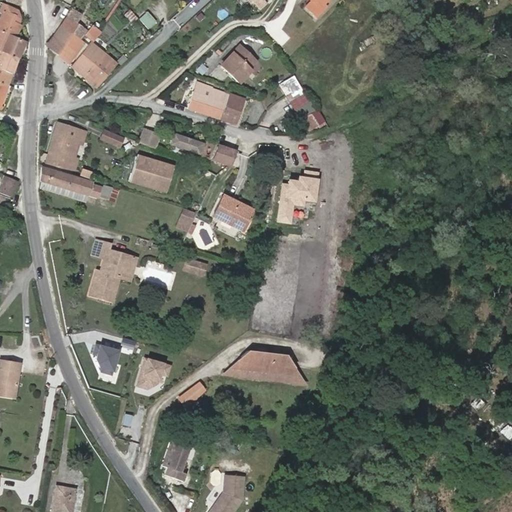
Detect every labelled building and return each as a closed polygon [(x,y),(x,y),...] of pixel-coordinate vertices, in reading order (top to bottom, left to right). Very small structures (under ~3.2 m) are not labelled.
[(254,0),(252,2),(259,10),(266,3),(263,0),(254,0)] [(306,7),(316,17),(326,7),(324,5),(327,0),(309,0),(311,1),(306,7)] [(9,35),(15,37),(20,26),(18,25),(21,19),(17,9),(3,3),(0,10),(0,11),(2,13),(0,18),(0,51),(0,52),(4,43),(8,34),(9,35)] [(73,35),(80,40),(84,35),(86,32),(75,23),(80,15),(71,9),(60,25),(73,35)] [(66,45),(73,35),(60,25),(52,37),(65,46),(66,45)] [(93,42),(101,31),(93,25),(85,36),(90,39),(93,42)] [(13,57),(17,59),(25,42),(20,39),(15,37),(9,35),(8,34),(4,43),(0,52),(2,53),(13,57)] [(66,45),(65,46),(58,56),(68,66),(85,43),(80,40),(73,35),(66,45)] [(58,56),(65,46),(52,37),(46,46),(58,56)] [(85,79),(99,62),(101,60),(104,57),(90,44),(71,67),(85,79)] [(221,66),(239,84),(251,71),(249,69),(256,61),(240,46),(221,66)] [(0,69),(11,74),(17,59),(13,57),(2,53),(0,52),(0,51),(0,69)] [(99,62),(85,79),(95,88),(109,71),(99,62)] [(0,83),(7,85),(11,74),(0,69),(0,83)] [(292,75),(278,83),(287,100),(302,92),(292,75)] [(203,114),(211,92),(199,89),(197,93),(194,92),(188,108),(203,114)] [(220,119),(228,94),(212,89),(211,92),(203,114),(220,119)] [(245,100),(228,94),(220,119),(236,125),(245,100)] [(303,115),(312,109),(306,99),(296,105),(303,115)] [(307,125),(321,116),(316,108),(302,117),(307,125)] [(46,163),(75,171),(85,133),(57,125),(46,163)] [(143,129),(138,142),(153,148),(158,136),(143,129)] [(95,155),(114,162),(123,138),(104,130),(95,155)] [(173,134),(169,142),(196,153),(200,144),(173,134)] [(210,158),(214,145),(204,142),(201,155),(210,158)] [(218,146),(213,160),(229,166),(234,152),(218,146)] [(137,156),(129,181),(166,192),(173,167),(137,156)] [(42,168),(41,181),(97,198),(100,188),(92,186),(93,182),(42,168)] [(314,203),(318,172),(302,170),(301,177),(296,177),(296,181),(287,180),(286,185),(282,184),(277,222),(290,224),(292,206),(302,207),(303,202),(314,203)] [(0,186),(0,192),(11,198),(17,182),(4,176),(0,186)] [(103,186),(100,199),(115,203),(118,190),(103,186)] [(237,231),(241,233),(250,214),(232,204),(233,202),(223,197),(212,218),(218,221),(237,231)] [(176,227),(186,231),(193,214),(183,210),(176,227)] [(237,231),(218,221),(214,229),(233,239),(237,231)] [(99,272),(92,296),(113,302),(120,279),(124,280),(131,257),(110,251),(111,245),(99,242),(94,256),(107,260),(103,273),(99,272)] [(131,257),(124,280),(131,282),(138,260),(131,257)] [(192,269),(191,274),(202,276),(205,265),(186,260),(184,267),(192,269)] [(134,341),(122,338),(119,346),(131,349),(134,341)] [(117,351),(94,344),(92,354),(95,355),(94,359),(100,369),(110,372),(117,351)] [(294,374),(296,363),(289,353),(250,348),(241,357),(240,367),(294,374)] [(240,367),(241,357),(224,372),(308,381),(296,363),(294,374),(240,367)] [(168,366),(143,359),(135,386),(145,389),(155,384),(158,374),(165,376),(168,366)] [(0,395),(14,398),(19,365),(0,361),(0,395)] [(199,385),(178,398),(183,406),(204,392),(199,385)] [(464,411),(502,448),(511,438),(511,431),(477,397),(464,411)] [(124,417),(122,427),(128,428),(130,418),(124,417)] [(189,445),(170,439),(161,465),(166,467),(164,474),(183,480),(185,473),(180,471),(189,445)] [(418,457),(454,491),(468,476),(431,443),(418,457)] [(243,475),(224,474),(223,491),(208,511),(231,511),(241,498),(243,475)] [(56,487),(52,511),(55,511),(69,511),(73,489),(56,487)]
